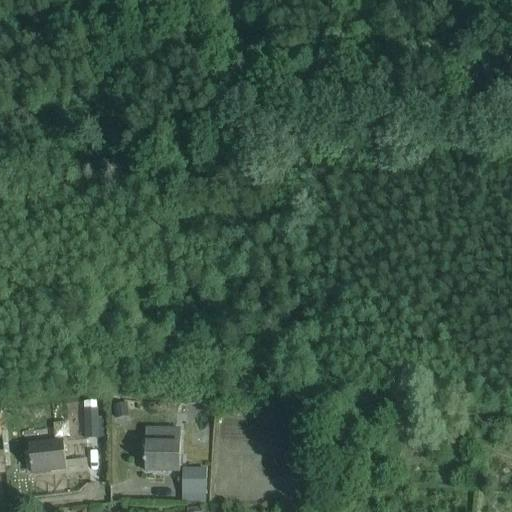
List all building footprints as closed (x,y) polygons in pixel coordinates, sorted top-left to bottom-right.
[(113,407),(116,421),(129,418),(126,405),(113,407)] [(84,410),(85,441),(98,441),(97,409),(84,410)] [(180,474),(181,430),(146,430),(145,473),(180,474)] [(66,471),(63,441),(28,445),(32,475),(66,471)] [(182,504),(206,505),(206,470),(183,470),(182,504)]
